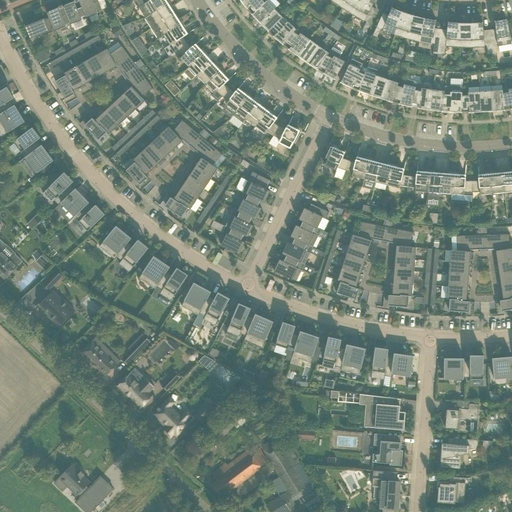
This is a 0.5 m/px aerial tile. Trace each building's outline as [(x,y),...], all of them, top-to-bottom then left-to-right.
[(87,20),(78,0),(79,2),(75,4),(74,1),(64,5),(63,6),(63,5),(62,5),(71,26),(71,24),(73,23),(73,24),(82,20),(81,18),(85,16),(87,20)] [(78,0),(87,20),(86,18),(89,17),(98,13),(97,11),(101,10),(102,10),(97,0),(78,0)] [(136,0),(140,6),(145,4),(151,14),(168,3),(165,0),(136,0)] [(240,0),(245,5),(246,4),(249,8),(250,6),(255,12),(267,1),(267,0),(240,0)] [(332,0),(331,1),(332,1),(342,8),(341,9),(347,0),(332,0)] [(347,0),(341,9),(342,9),(342,8),(352,15),(352,16),(361,0),(347,0)] [(361,0),(352,16),(353,15),(364,21),(363,22),(364,22),(365,20),(366,21),(362,30),(366,33),(376,12),(376,13),(377,11),(376,11),(371,9),(375,0),(374,0),(375,0),(374,0),(361,0)] [(255,12),(252,14),(257,20),(259,19),(262,22),(275,9),(267,1),(255,12)] [(168,3),(151,14),(144,18),(151,28),(174,13),(168,3)] [(71,26),(62,5),(64,9),(59,10),(58,7),(48,11),(49,12),(47,12),(47,11),(46,11),(49,19),(53,28),(53,29),(55,33),(55,31),(57,30),(66,26),(65,24),(69,22),(71,26)] [(377,25),(373,35),(377,37),(381,28),(383,29),(382,31),(383,31),(383,30),(394,35),(394,36),(403,11),(402,13),(400,12),(392,9),(393,7),(392,7),(388,17),(383,14),(377,25)] [(275,9),(262,22),(264,24),(263,26),(268,32),(271,29),(280,20),(281,20),(283,18),(275,9)] [(403,11),(394,36),(395,36),(395,35),(407,38),(406,39),(407,40),(414,15),(413,15),(413,17),(410,16),(411,15),(403,13),(403,12),(403,11)] [(181,23),(174,13),(151,28),(157,39),(164,34),(181,23)] [(326,24),(329,20),(321,14),(318,18),(326,24)] [(414,15),(407,40),(407,39),(419,42),(419,43),(425,18),(424,18),(424,20),(421,19),(422,18),(414,16),(414,15)] [(44,18),(25,26),(30,39),(41,35),(49,31),(49,30),(53,29),(53,28),(49,19),(45,20),(44,18)] [(425,18),(419,43),(419,42),(431,44),(431,45),(432,45),(432,43),(434,44),(433,54),(438,54),(439,43),(441,31),(440,31),(434,30),(435,28),(436,20),(435,22),(433,21),(425,19),(425,18)] [(490,31),(491,44),(492,55),(497,54),(496,44),(498,44),(498,46),(499,52),(511,50),(511,49),(511,44),(510,36),(507,19),(506,19),(506,21),(504,21),(495,22),(495,21),(496,29),(496,31),(490,32),(490,31)] [(280,20),(271,29),(276,33),(275,35),(278,38),(277,39),(283,45),(285,42),(285,41),(294,32),(296,29),(287,21),(285,24),(281,20),(280,20)] [(338,32),(340,28),(332,22),(330,26),(338,32)] [(439,43),(438,54),(442,55),(444,45),(446,45),(445,47),(446,47),(446,46),(458,47),(458,48),(459,48),(460,22),(459,22),(459,24),(451,23),(451,24),(448,24),(449,22),(448,22),(447,30),(447,32),(441,31),(439,43)] [(460,22),(459,48),(459,47),(471,47),(471,48),(471,23),(471,24),(462,24),(460,24),(460,22)] [(471,23),(471,48),(472,48),(472,47),(484,47),(484,48),(484,46),(486,46),(487,55),(492,55),(491,44),(490,31),(489,31),(489,32),(483,32),(483,30),(483,22),(482,22),(482,23),(474,24),(471,25),(471,23)] [(181,23),(164,34),(171,45),(173,43),(178,49),(187,43),(183,38),(185,36),(185,35),(188,34),(181,23)] [(133,33),(127,24),(122,26),(128,36),(133,33)] [(299,35),(294,32),(285,41),(285,42),(291,46),(290,48),(293,50),(292,52),(298,56),(310,40),(300,33),(299,35)] [(132,41),(135,46),(142,42),(138,36),(132,41)] [(310,40),(298,56),(304,61),(306,59),(309,61),(319,46),(310,40)] [(191,48),(187,43),(178,49),(183,56),(181,58),(189,67),(204,53),(196,44),(193,46),(191,48)] [(126,75),(143,63),(140,59),(140,60),(135,63),(121,45),(120,45),(121,47),(110,55),(116,66),(117,65),(123,73),(123,72),(124,71),(126,75)] [(319,46),(309,61),(312,64),(311,65),(317,70),(319,66),(329,53),(319,46)] [(329,53),(319,66),(326,70),(325,72),(329,74),(328,76),(335,80),(344,62),(339,59),(342,52),(333,47),(329,53)] [(107,49),(96,55),(106,73),(116,66),(110,55),(107,49)] [(204,53),(189,67),(183,72),(192,81),(197,76),(212,62),(204,53)] [(106,73),(96,55),(85,61),(95,78),(106,73)] [(352,59),(349,64),(341,83),(348,86),(348,84),(352,86),(353,84),(360,87),(359,91),(366,72),(365,72),(367,68),(362,66),(362,64),(352,59)] [(85,61),(75,67),(85,84),(95,78),(85,61)] [(212,62),(197,76),(205,84),(220,71),(212,62)] [(143,63),(126,75),(129,78),(128,79),(128,78),(127,78),(133,86),(132,87),(140,96),(152,88),(153,89),(140,70),(145,67),(145,66),(143,63)] [(75,67),(64,73),(74,90),(85,84),(75,67)] [(229,80),(220,71),(205,84),(214,93),(211,96),(218,101),(222,97),(229,89),(224,84),(227,82),(226,82),(229,80)] [(376,76),(366,72),(359,91),(366,93),(367,91),(370,93),(376,76)] [(74,90),(64,73),(66,76),(55,81),(65,99),(75,94),(72,90),(73,89),(74,90)] [(376,76),(370,93),(374,94),(374,96),(381,98),(387,79),(376,76)] [(387,79),(381,98),(388,101),(388,99),(392,100),(393,98),(400,101),(399,104),(400,104),(403,88),(397,86),(398,83),(387,79)] [(405,80),(403,88),(400,104),(407,106),(407,104),(412,105),(412,103),(419,104),(418,108),(419,108),(421,88),(421,86),(416,85),(416,82),(405,80)] [(445,86),(442,111),(442,108),(449,108),(449,110),(454,110),(453,112),(461,112),(462,92),(462,86),(450,85),(450,86),(445,86)] [(131,86),(122,95),(136,110),(145,101),(140,96),(132,87),(131,86)] [(444,91),(433,90),(430,108),(434,108),(434,110),(442,111),(445,86),(444,91)] [(14,98),(13,95),(7,87),(0,91),(0,114),(13,106),(9,101),(14,98)] [(433,90),(421,88),(419,108),(426,109),(426,107),(430,108),(433,90)] [(503,90),(504,110),(504,106),(511,105),(511,107),(511,88),(508,89),(509,92),(503,93),(503,90)] [(229,89),(222,97),(228,102),(226,105),(236,112),(248,96),(238,89),(236,91),(234,93),(229,89)] [(504,110),(503,90),(491,91),(492,109),(496,109),(496,111),(504,110)] [(491,91),(480,92),(481,112),(488,111),(488,109),(492,109),(491,91)] [(462,92),(461,112),(461,109),(469,108),(469,111),(473,110),(473,112),(481,112),(480,92),(468,92),(468,95),(462,96),(462,92)] [(122,95),(113,103),(127,118),(136,110),(122,95)] [(248,96),(236,112),(233,116),(243,123),(245,119),(258,103),(248,96)] [(113,103),(104,111),(118,126),(127,118),(113,103)] [(258,103),(245,119),(255,126),(267,110),(258,103)] [(13,106),(0,114),(0,131),(3,136),(25,122),(25,123),(26,123),(20,114),(21,113),(20,113),(15,105),(13,106)] [(150,118),(155,113),(152,110),(147,115),(150,118)] [(267,110),(255,126),(265,134),(267,132),(273,136),(279,127),(274,123),(276,120),(275,120),(277,118),(267,110)] [(118,126),(104,111),(96,119),(109,134),(118,126)] [(160,119),(157,115),(152,120),(155,123),(160,119)] [(109,134),(96,119),(95,120),(97,121),(96,121),(92,118),(84,125),(98,140),(107,132),(109,134)] [(141,126),(147,121),(144,118),(138,123),(141,126)] [(182,121),(173,132),(181,141),(182,140),(190,146),(190,145),(190,144),(193,147),(207,132),(203,129),(203,130),(199,134),(181,119),(181,120),(182,121)] [(152,127),(149,123),(143,128),(146,132),(152,127)] [(285,130),(279,127),(273,136),(280,140),(279,143),(290,148),(293,142),(294,143),(298,133),(299,131),(288,125),(287,127),(286,127),(285,130)] [(132,134),(138,130),(135,126),(129,131),(132,134)] [(41,138),(39,135),(33,127),(13,142),(21,153),(23,151),(27,156),(40,146),(36,141),(41,138)] [(169,127),(159,135),(173,150),(182,141),(181,141),(173,132),(169,127)] [(219,128),(213,132),(219,138),(222,135),(222,131),(219,128)] [(143,135),(140,132),(134,137),(137,140),(143,135)] [(207,132),(193,147),(197,150),(196,151),(196,150),(195,151),(203,157),(202,158),(212,165),(221,154),(223,155),(205,140),(210,135),(207,132)] [(124,143),(129,138),(126,134),(121,139),(124,143)] [(159,135),(151,143),(164,158),(173,150),(159,135)] [(134,143),(131,140),(126,145),(129,148),(134,143)] [(114,151),(120,146),(117,143),(112,148),(114,151)] [(164,158),(151,143),(142,152),(155,166),(164,158)] [(27,156),(25,157),(37,173),(43,169),(50,164),(53,161),(54,162),(54,161),(48,153),(49,153),(48,152),(48,153),(42,145),(40,146),(27,156)] [(345,171),(349,160),(343,158),(344,155),(345,152),(333,147),(332,150),(332,149),(327,159),(328,159),(325,165),(336,171),(338,168),(345,171)] [(122,148),(116,153),(119,156),(125,151),(122,148)] [(142,152),(133,160),(147,174),(155,166),(142,152)] [(355,163),(349,160),(345,171),(353,173),(352,176),(364,179),(369,160),(357,157),(356,159),(355,163)] [(201,158),(194,168),(211,179),(218,169),(212,165),(202,158),(201,158)] [(250,164),(243,159),(240,164),(247,169),(250,164)] [(265,162),(259,159),(256,164),(262,167),(265,162)] [(147,174),(133,160),(135,162),(126,170),(140,185),(148,178),(145,174),(145,173),(146,175),(147,174)] [(369,160),(364,179),(375,182),(380,163),(369,160)] [(392,166),(380,163),(375,182),(387,185),(392,166)] [(392,166),(387,185),(399,188),(400,185),(408,187),(409,176),(403,175),(404,172),(403,172),(404,169),(392,166)] [(194,168),(187,178),(204,189),(211,179),(194,168)] [(416,177),(409,176),(408,187),(416,188),(415,191),(427,192),(429,172),(417,171),(417,174),(416,174),(416,177)] [(511,191),(511,171),(502,172),(504,192),(511,191)] [(74,182),(71,179),(65,172),(42,193),(52,203),(54,200),(58,205),(74,190),(70,185),(74,182)] [(243,192),(264,202),(270,191),(265,189),(269,181),(271,182),(272,181),(252,172),(248,181),(248,182),(243,191),(243,192)] [(427,192),(427,198),(439,199),(439,193),(441,173),(434,172),(429,172),(427,192)] [(502,172),(491,173),(492,193),(504,192),(502,172)] [(453,174),(441,173),(439,193),(451,194),(453,174)] [(478,181),(472,181),(472,192),(480,192),(480,195),(492,193),(491,173),(478,175),(479,178),(478,178),(478,181)] [(453,174),(451,194),(451,200),(471,201),(472,192),(472,181),(465,181),(466,178),(465,178),(465,175),(453,174)] [(187,178),(181,188),(197,199),(204,189),(187,178)] [(76,188),(74,190),(58,205),(59,205),(61,203),(75,217),(76,216),(88,204),(89,203),(76,188)] [(181,188),(174,198),(191,209),(197,199),(181,188)] [(243,200),(238,210),(256,220),(262,208),(257,206),(260,201),(264,203),(264,202),(243,192),(239,198),(240,199),(240,198),(243,200)] [(191,209),(174,198),(175,199),(175,200),(170,197),(164,206),(181,218),(188,208),(190,209),(191,209)] [(219,201),(209,216),(213,219),(223,203),(219,201)] [(304,208),(299,219),(317,228),(323,217),(325,218),(325,219),(326,219),(329,212),(310,203),(309,203),(311,204),(309,210),(304,208)] [(88,204),(76,216),(80,220),(78,222),(87,231),(105,214),(96,205),(92,209),(88,204)] [(256,220),(238,210),(235,209),(235,208),(231,216),(227,225),(226,226),(248,237),(253,225),(249,223),(251,218),(256,220)] [(213,219),(209,216),(204,223),(210,226),(210,227),(223,233),(224,233),(226,234),(221,245),(239,254),(245,242),(241,240),(243,235),(248,237),(226,226),(212,220),(213,219)] [(32,218),(27,224),(32,229),(38,224),(32,218)] [(317,228),(299,219),(303,222),(301,227),(296,225),(290,236),(313,246),(321,229),(320,229),(317,228)] [(362,223),(359,236),(371,240),(371,239),(381,241),(381,240),(380,240),(380,239),(384,240),(388,220),(384,219),(384,220),(383,226),(360,222),(362,223)] [(393,221),(388,220),(384,240),(388,241),(388,242),(387,242),(397,244),(397,246),(409,247),(412,233),(414,233),(414,232),(391,228),(392,222),(393,222),(393,221)] [(116,226),(99,246),(115,259),(116,257),(116,256),(130,240),(131,238),(124,232),(124,231),(123,232),(115,225),(116,226)] [(483,248),(482,228),(478,228),(478,229),(478,235),(455,236),(457,236),(457,251),(470,251),(470,250),(480,250),(479,249),(479,248),(483,248)] [(496,251),(509,249),(508,235),(510,235),(510,234),(487,235),(487,228),(482,228),(483,248),(487,248),(487,249),(486,249),(486,250),(496,249),(496,251)] [(34,230),(30,235),(34,239),(39,235),(34,230)] [(371,240),(359,236),(353,234),(349,246),(368,252),(372,240),(371,240)] [(313,246),(290,236),(290,237),(295,239),(292,244),(288,242),(282,253),(304,264),(313,246)] [(15,254),(10,259),(1,250),(6,245),(0,239),(0,274),(5,279),(18,266),(17,266),(22,261),(15,254)] [(130,240),(116,256),(116,257),(121,261),(119,263),(129,272),(149,248),(138,239),(135,244),(130,240)] [(416,247),(409,247),(397,246),(396,245),(395,258),(415,259),(416,247)] [(349,246),(345,257),(364,264),(368,252),(349,246)] [(511,248),(509,249),(496,251),(495,251),(497,263),(511,260),(511,248)] [(324,258),(326,253),(320,250),(317,255),(324,258)] [(470,251),(457,251),(451,250),(450,262),(470,264),(471,252),(470,251)] [(304,264),(282,253),(282,254),(287,256),(284,261),(279,259),(274,271),(296,281),(304,264)] [(51,265),(41,255),(35,262),(45,271),(51,265)] [(170,267),(162,261),(163,261),(162,260),(161,261),(153,255),(153,256),(139,278),(155,288),(169,269),(170,267)] [(345,257),(341,269),(360,275),(364,264),(345,257)] [(395,258),(394,270),(414,271),(415,259),(395,258)] [(511,260),(497,263),(499,275),(511,272),(511,260)] [(450,262),(449,274),(469,276),(470,264),(450,262)] [(169,269),(155,288),(155,289),(157,287),(162,290),(160,293),(171,300),(188,275),(177,267),(174,272),(169,269)] [(341,269),(337,280),(356,286),(360,275),(341,269)] [(394,270),(393,282),(413,283),(414,271),(394,270)] [(52,271),(40,281),(43,284),(42,285),(48,291),(62,276),(56,271),(54,273),(52,271)] [(511,284),(511,272),(499,275),(501,287),(511,284)] [(449,274),(448,286),(468,288),(469,276),(449,274)] [(356,286),(337,280),(337,281),(340,282),(337,293),(356,299),(359,289),(355,287),(355,286),(356,287),(356,286)] [(211,292),(203,287),(203,286),(202,287),(193,282),(194,283),(181,305),(198,315),(210,294),(211,292)] [(413,283),(393,282),(392,294),(412,295),(413,283)] [(511,284),(501,287),(503,299),(511,297),(511,284)] [(468,288),(448,286),(447,298),(467,300),(468,288)] [(62,304),(64,302),(53,291),(40,305),(54,319),(52,320),(59,327),(72,314),(62,304)] [(210,294),(198,315),(199,315),(200,313),(205,316),(203,319),(215,325),(230,298),(218,292),(215,297),(210,294)] [(412,295),(392,294),(393,294),(393,295),(388,295),(388,306),(408,307),(409,296),(412,296),(412,295)] [(511,297),(503,299),(504,299),(505,300),(500,300),(501,311),(511,309),(511,297)] [(467,300),(447,298),(447,299),(450,299),(449,311),(469,312),(470,302),(465,301),(465,300),(467,300)] [(251,308),(248,307),(239,303),(227,331),(239,336),(240,333),(246,336),(244,340),(255,316),(254,316),(249,313),(251,308)] [(254,316),(255,316),(244,340),(262,348),(273,322),(274,322),(265,318),(265,317),(264,318),(255,314),(254,316)] [(296,326),(292,325),(283,322),(275,345),(286,349),(285,353),(287,353),(285,359),(290,361),(292,356),(300,333),(294,331),(296,326)] [(300,333),(292,356),(311,362),(319,338),(320,338),(320,337),(310,334),(310,333),(310,334),(300,331),(300,333)] [(130,351),(136,356),(150,341),(143,334),(137,340),(139,342),(130,351)] [(341,339),(338,339),(328,336),(321,366),(334,369),(335,366),(341,368),(340,370),(341,370),(346,346),(340,345),(341,339)] [(106,376),(121,361),(112,353),(109,356),(101,349),(104,345),(95,337),(81,352),(106,376)] [(149,355),(157,362),(172,346),(165,339),(149,355)] [(346,346),(341,370),(360,374),(366,349),(367,349),(357,346),(356,345),(356,346),(347,344),(346,346)] [(388,349),(385,348),(375,347),(371,377),(384,379),(384,376),(390,377),(391,373),(394,355),(388,354),(388,349)] [(394,355),(391,373),(411,376),(413,356),(415,356),(404,354),(404,353),(404,354),(394,353),(394,355)] [(213,360),(204,355),(199,361),(206,368),(213,360)] [(464,361),(463,361),(463,379),(464,379),(464,377),(470,377),(470,379),(483,379),(483,355),(470,355),(470,361),(464,361)] [(511,358),(511,356),(502,357),(502,356),(501,356),(501,357),(491,358),(492,358),(494,378),(506,377),(507,385),(511,384),(511,363),(511,359),(511,358)] [(464,358),(454,358),(454,357),(453,357),(453,358),(443,358),(444,358),(444,378),(463,379),(463,361),(464,361),(464,358)] [(130,373),(117,386),(140,409),(153,396),(149,392),(155,387),(145,378),(144,378),(135,369),(130,374),(130,373)] [(261,370),(256,381),(260,383),(265,381),(268,372),(261,370)] [(175,371),(161,385),(167,391),(181,376),(175,371)] [(409,380),(408,389),(416,389),(416,381),(409,380)] [(494,391),(489,391),(490,400),(499,400),(499,394),(495,395),(494,391)] [(399,420),(400,399),(360,394),(361,395),(360,404),(367,404),(365,426),(364,426),(364,427),(404,430),(405,420),(399,420)] [(155,418),(156,417),(166,427),(162,431),(170,438),(174,434),(176,436),(194,418),(187,411),(181,417),(170,406),(174,402),(169,397),(162,404),(163,405),(160,408),(159,407),(153,413),(156,416),(155,417),(155,418)] [(246,402),(237,411),(235,408),(205,439),(185,455),(194,466),(199,461),(198,459),(211,449),(242,416),(242,415),(251,406),(246,402)] [(444,407),(443,420),(444,420),(444,418),(446,418),(445,428),(454,429),(454,431),(470,432),(471,421),(467,421),(467,419),(477,419),(478,404),(469,403),(468,409),(444,407)] [(202,421),(213,410),(207,404),(196,416),(202,421)] [(298,430),(298,439),(308,439),(308,431),(298,430)] [(402,450),(400,450),(400,442),(394,442),(394,436),(401,436),(374,434),(373,445),(379,446),(379,454),(373,454),(372,462),(389,463),(389,465),(401,466),(402,450)] [(477,448),(478,440),(448,438),(448,444),(442,443),(441,453),(442,453),(442,456),(441,455),(440,467),(460,469),(461,455),(469,453),(469,450),(477,448)] [(271,442),(262,447),(279,476),(300,463),(290,446),(287,448),(282,450),(277,442),(275,439),(271,442)] [(256,446),(249,451),(248,450),(228,466),(226,463),(220,468),(212,473),(217,480),(211,485),(221,498),(261,468),(259,466),(268,461),(260,448),(259,449),(256,446)] [(328,457),(327,465),(335,466),(336,458),(328,457)] [(300,463),(279,476),(280,476),(288,491),(291,496),(305,487),(308,492),(315,488),(300,463)] [(73,464),(54,483),(62,491),(67,486),(77,496),(78,494),(80,496),(82,498),(77,503),(86,511),(90,511),(98,504),(98,505),(102,508),(105,505),(101,502),(101,501),(105,498),(104,497),(93,487),(90,490),(88,488),(86,486),(90,482),(84,476),(85,475),(85,474),(83,475),(80,473),(81,471),(80,471),(73,464)] [(375,498),(380,499),(379,509),(398,510),(400,482),(394,481),(394,473),(397,473),(397,472),(373,471),(372,487),(374,487),(373,499),(375,499),(375,498)] [(280,476),(271,482),(280,496),(288,491),(280,476)] [(440,487),(438,487),(437,502),(455,503),(455,502),(458,502),(458,501),(463,502),(464,491),(473,489),(471,477),(467,478),(445,476),(445,484),(440,484),(440,487)] [(280,496),(266,505),(270,511),(288,511),(297,507),(293,501),(290,496),(291,496),(288,491),(280,496)] [(309,510),(322,501),(318,495),(305,504),(309,510)]
